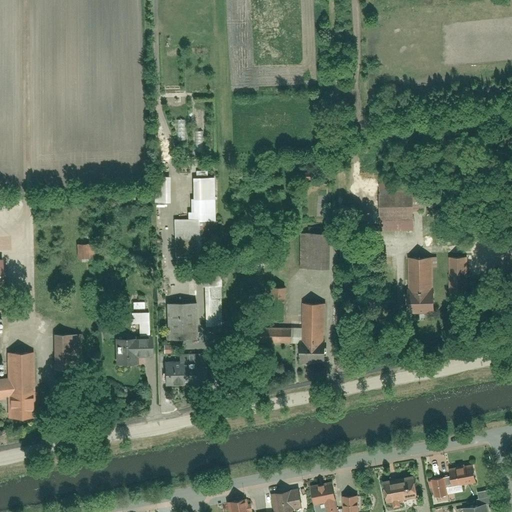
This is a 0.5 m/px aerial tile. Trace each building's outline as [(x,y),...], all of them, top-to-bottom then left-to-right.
[(169,199),(168,175),(153,176),(154,199),(169,199)] [(214,197),(213,176),(193,177),(193,197),(214,197)] [(408,183),(378,185),(381,230),(411,228),(408,183)] [(214,217),(214,197),(193,197),(190,197),(190,210),(187,210),(188,218),(214,217)] [(216,254),(214,217),(173,218),(174,256),(216,254)] [(326,235),(299,235),(299,265),(326,265),(326,235)] [(87,243),(77,243),(77,257),(88,256),(87,243)] [(432,256),(407,256),(408,294),(433,294),(432,256)] [(471,256),(447,256),(447,294),(471,294),(471,256)] [(219,262),(200,263),(200,283),(203,283),(219,283),(219,262)] [(281,282),(265,283),(265,315),(282,314),(281,282)] [(219,283),(203,283),(205,323),(220,322),(219,283)] [(433,294),(408,294),(408,309),(419,308),(433,308),(433,294)] [(192,300),(166,301),(166,336),(193,336),(192,300)] [(323,340),(323,301),(303,302),(303,340),(323,340)] [(148,329),(147,311),(131,311),(131,323),(138,323),(138,330),(148,329)] [(289,340),(289,325),(250,325),(250,340),(289,340)] [(79,334),(55,334),(55,366),(79,366),(79,334)] [(150,334),(114,336),(115,364),(134,364),(134,355),(150,354),(150,334)] [(324,359),(323,345),(299,346),(299,360),(324,359)] [(33,415),(32,352),(8,352),(9,376),(0,377),(0,396),(10,396),(11,415),(33,415)] [(178,361),(163,361),(164,381),(202,381),(201,353),(178,354),(178,361)] [(450,465),(454,484),(478,480),(474,460),(450,465)] [(420,495),(415,473),(384,479),(389,501),(420,495)] [(449,493),(446,475),(433,478),(436,496),(449,493)] [(339,511),(333,479),(312,483),(317,511),(339,511)] [(301,487),(272,493),(275,511),(283,510),(293,508),(304,506),(301,487)] [(479,490),(481,497),(497,494),(495,487),(479,490)] [(361,511),(360,493),(344,494),(344,511),(361,511)] [(228,501),(230,511),(250,511),(247,497),(228,501)] [(489,511),(488,502),(465,507),(465,511),(489,511)]
